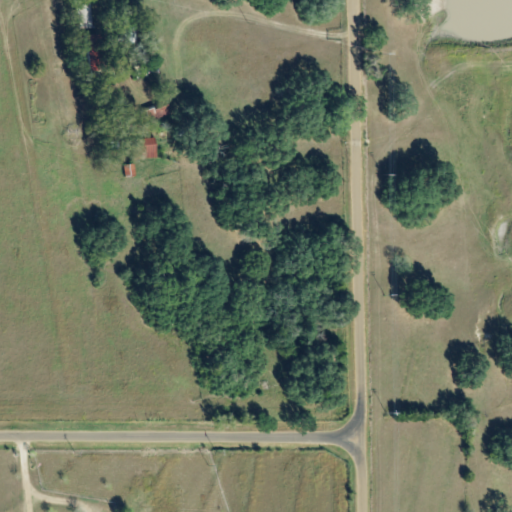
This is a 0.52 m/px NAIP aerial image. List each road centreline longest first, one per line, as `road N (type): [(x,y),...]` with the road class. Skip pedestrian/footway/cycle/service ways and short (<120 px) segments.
road 1 (residential): [(359,511),(351,0)]
road 2 (residential): [(0,430),(359,430)]
road 3 (track): [(157,33),(175,9),(208,5),(352,30)]
